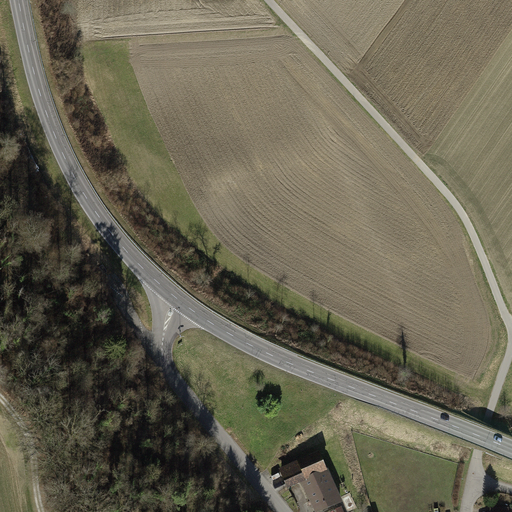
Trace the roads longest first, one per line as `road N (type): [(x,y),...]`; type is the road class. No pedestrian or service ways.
road 1 (track): [(511,325),(453,196),(272,0)]
road 2 (tertiary): [(511,449),(258,349),(178,300)]
road 3 (tertiary): [(178,300),(112,233),(81,188),(42,101),(20,0)]
road 4 (residential): [(178,300),(162,349),(168,369),(285,511)]
